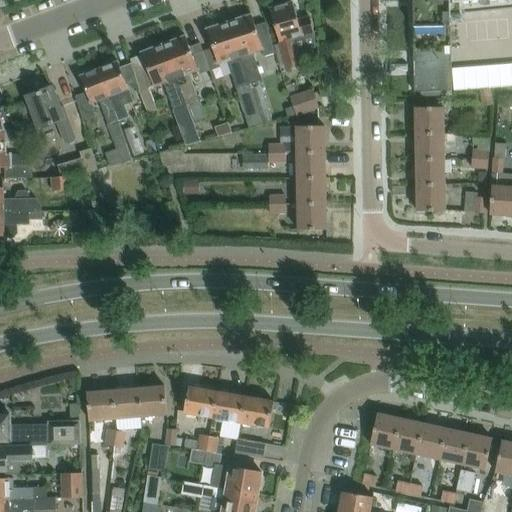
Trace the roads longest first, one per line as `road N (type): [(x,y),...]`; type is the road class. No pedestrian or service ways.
road 1 (secondary): [(511,300),(226,284),(125,286),(0,306)]
road 2 (secondary): [(0,343),(145,324),(284,322),(511,340)]
road 3 (residential): [(511,408),(372,381),(335,398),(306,440),(293,511)]
road 4 (residential): [(376,240),(364,0)]
road 5 (residential): [(376,240),(511,254)]
